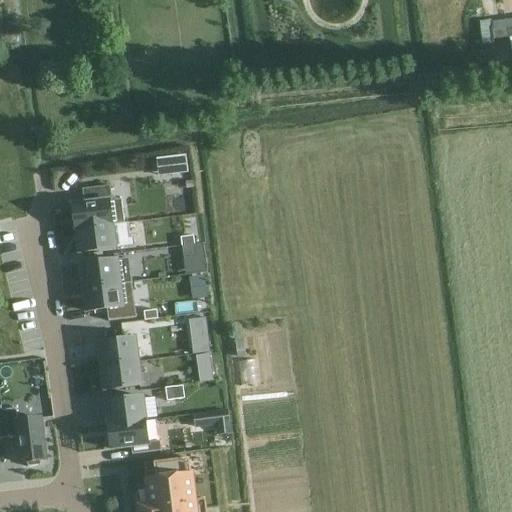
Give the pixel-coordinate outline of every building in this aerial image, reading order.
[(154,158),(157,177),(188,172),(185,153),(154,158)] [(83,205),(71,207),(74,231),(75,231),(75,230),(111,226),(123,224),(120,200),(111,202),(109,187),(81,191),(83,205)] [(111,226),(75,230),(75,231),(78,254),(114,250),(129,248),(125,224),(123,224),(111,226)] [(192,237),(179,238),(180,247),(193,245),(192,237)] [(193,245),(180,247),(182,256),(195,254),(193,245)] [(127,259),(80,265),(83,289),(131,283),(127,259)] [(131,283),(83,289),(86,313),(106,310),(107,322),(135,319),(131,283)] [(66,313),(79,314),(79,299),(67,298),(66,313)] [(144,322),(157,320),(156,311),(142,313),(144,322)] [(206,318),(188,320),(192,355),(210,353),(206,318)] [(134,339),(98,344),(101,368),(137,363),(134,339)] [(137,363),(101,368),(104,392),(140,387),(137,363)] [(183,387),(165,389),(167,402),(184,399),(183,387)] [(142,398),(106,402),(109,425),(145,421),(142,398)] [(15,411),(1,413),(5,440),(18,438),(21,465),(27,464),(27,468),(40,467),(40,463),(45,462),(41,436),(46,435),(44,422),(40,423),(39,419),(16,422),(15,411)] [(193,429),(229,425),(228,411),(226,411),(192,415),(193,429)] [(109,425),(107,425),(110,450),(131,448),(132,456),(161,452),(159,442),(148,444),(145,421),(109,425)] [(185,460),(144,465),(150,507),(140,508),(140,511),(206,511),(205,500),(194,501),(188,459),(185,460)]
